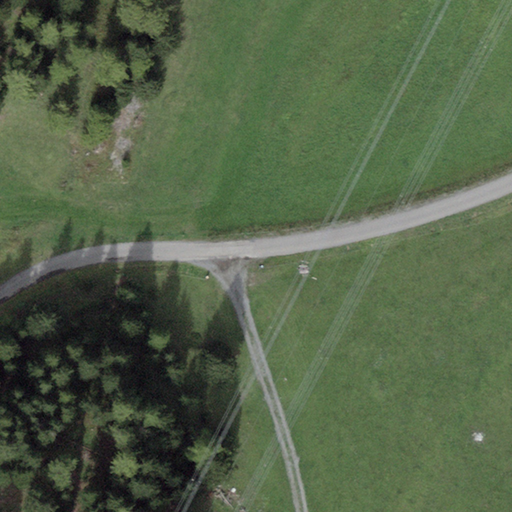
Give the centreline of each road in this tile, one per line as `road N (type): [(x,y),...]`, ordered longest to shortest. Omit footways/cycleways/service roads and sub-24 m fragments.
road 1 (track): [(0,295),(82,257),(336,237),(511,182)]
road 2 (track): [(303,511),(226,247)]
